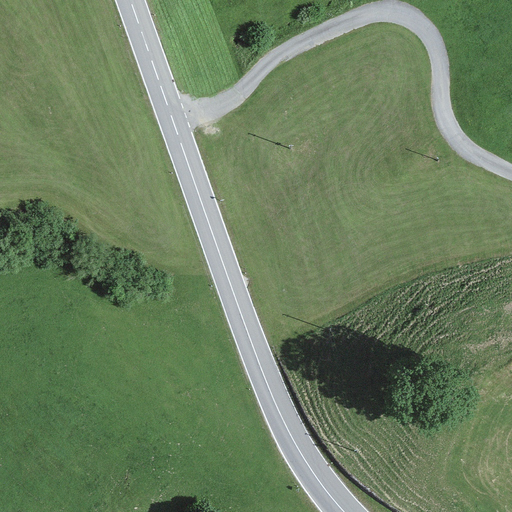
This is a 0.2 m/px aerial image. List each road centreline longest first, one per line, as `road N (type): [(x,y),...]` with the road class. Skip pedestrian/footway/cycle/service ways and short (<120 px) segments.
road 1 (secondary): [(130,0),(262,377),(296,449),(341,511)]
road 2 (track): [(511,172),(458,142),(441,106),(435,45),(408,17),(368,14),(309,38),(227,102),(173,122)]
